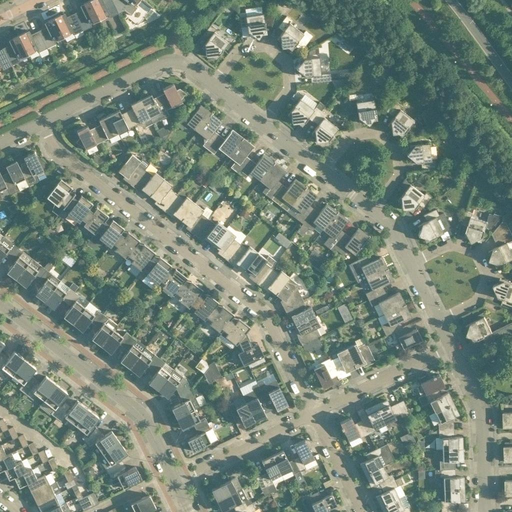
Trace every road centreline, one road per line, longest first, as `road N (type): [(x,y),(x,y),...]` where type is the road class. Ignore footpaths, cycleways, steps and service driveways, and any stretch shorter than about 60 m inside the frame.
road 1 (residential): [(313,412),(262,315),(58,150),(41,121)]
road 2 (tertiary): [(174,477),(135,407),(0,301)]
road 3 (residential): [(211,86),(169,60),(41,121)]
road 4 (residential): [(483,511),(479,411),(449,344)]
road 5 (residential): [(436,319),(479,297),(486,276),(477,253),(447,245),(408,263)]
road 6 (residential): [(261,124),(288,89),(286,65),(264,47),(237,52),(211,86)]
road 7 (residential): [(373,209),(396,178),(396,151),(371,134),(346,139),(321,170)]
road 8 (residential): [(174,477),(313,412)]
road 9 (residential): [(313,412),(449,344)]
